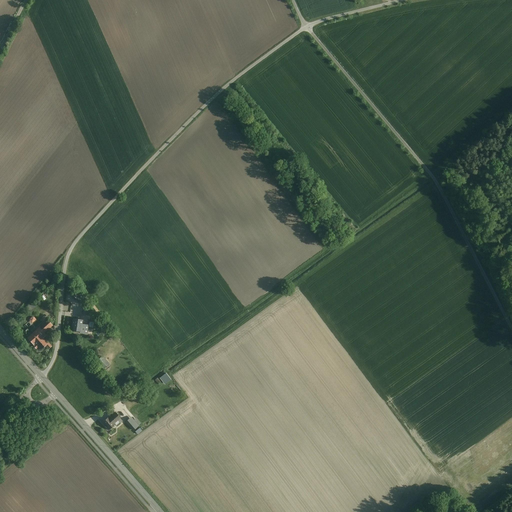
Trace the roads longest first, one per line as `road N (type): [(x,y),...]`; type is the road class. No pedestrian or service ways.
road 1 (unclassified): [(40,375),(55,357),(74,243),(214,95),(306,26)]
road 2 (unclassified): [(511,329),(432,176),(306,26)]
road 3 (tertiary): [(40,375),(160,511)]
